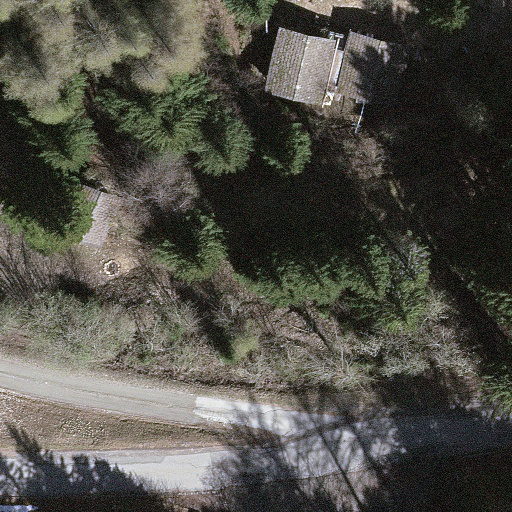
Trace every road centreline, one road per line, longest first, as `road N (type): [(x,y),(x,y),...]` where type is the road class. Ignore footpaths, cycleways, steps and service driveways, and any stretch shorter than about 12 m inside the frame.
road 1 (unclassified): [(0,479),(218,477),(511,424)]
road 2 (track): [(0,366),(69,389),(313,428),(351,454)]
